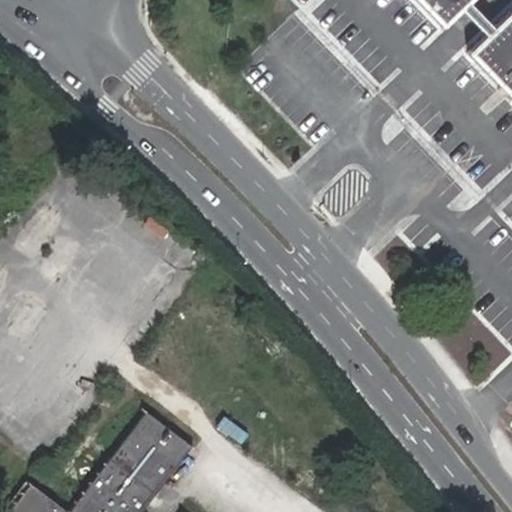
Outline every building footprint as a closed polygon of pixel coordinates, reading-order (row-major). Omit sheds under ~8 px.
[(468,0),(411,0),(440,29),(468,0)] [(511,17),(507,13),(464,54),(511,102),(511,17)] [(141,410),(65,510),(28,483),(6,511),(134,511),(143,501),(139,498),(146,488),(150,492),(186,445),(141,410)] [(223,417),(217,425),(238,441),(244,432),(223,417)] [(143,501),(150,492),(146,488),(139,498),(143,501)]
